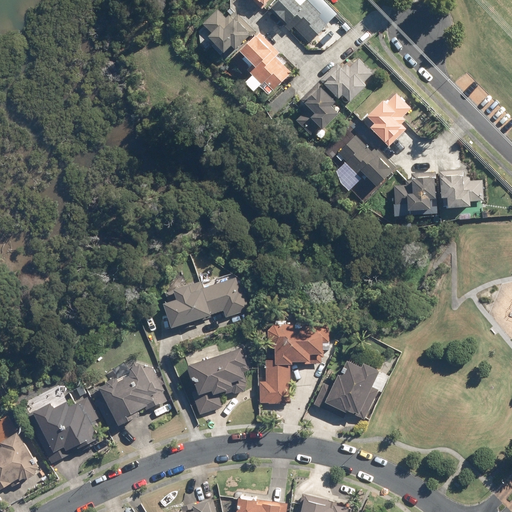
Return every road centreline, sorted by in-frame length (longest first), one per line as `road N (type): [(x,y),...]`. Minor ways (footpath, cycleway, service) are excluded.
road 1 (residential): [(56,511),(123,477),(204,450),(278,445),(351,460),(444,511)]
road 2 (residential): [(420,24),(436,75),(511,155)]
